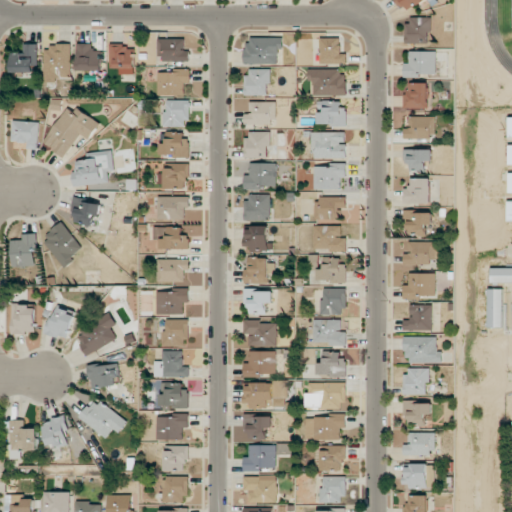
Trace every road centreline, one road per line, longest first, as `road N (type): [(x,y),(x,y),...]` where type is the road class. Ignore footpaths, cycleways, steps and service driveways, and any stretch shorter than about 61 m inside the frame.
road 1 (residential): [(0,14),(371,17),(379,46),(377,511)]
road 2 (residential): [(220,17),(218,511)]
